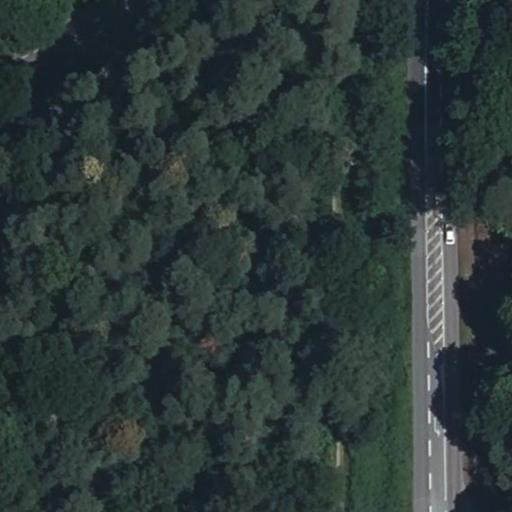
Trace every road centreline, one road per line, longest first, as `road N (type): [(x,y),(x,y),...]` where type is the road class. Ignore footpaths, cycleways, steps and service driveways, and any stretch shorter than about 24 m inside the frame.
road 1 (tertiary): [(436,511),(419,0)]
road 2 (secondary): [(0,59),(111,0)]
